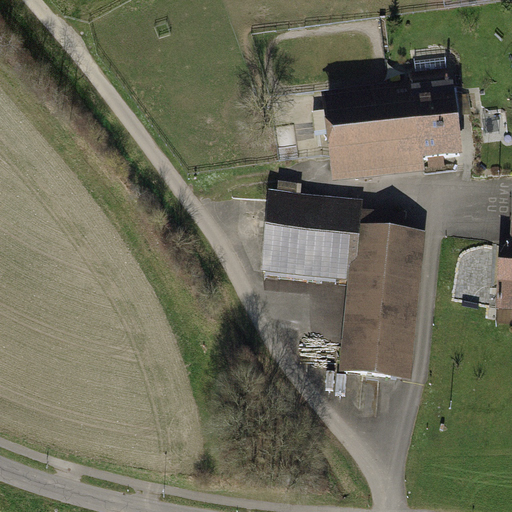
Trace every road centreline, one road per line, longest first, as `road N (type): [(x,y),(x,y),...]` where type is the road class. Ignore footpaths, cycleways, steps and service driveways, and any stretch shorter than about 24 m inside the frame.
road 1 (track): [(30,0),(198,207),(288,357),(381,474),(392,511)]
road 2 (track): [(465,192),(441,208),(420,375),(389,502)]
road 3 (track): [(283,174),(349,191),(465,192)]
road 4 (unclassified): [(155,511),(0,462)]
